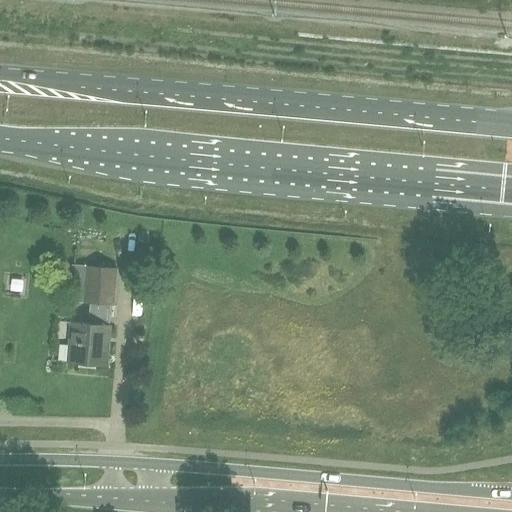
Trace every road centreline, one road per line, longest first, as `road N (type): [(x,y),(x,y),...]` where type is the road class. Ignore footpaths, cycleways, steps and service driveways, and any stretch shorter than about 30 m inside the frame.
road 1 (primary): [(0,139),(511,191)]
road 2 (primary): [(511,125),(0,75)]
road 3 (tertiary): [(511,497),(155,464)]
